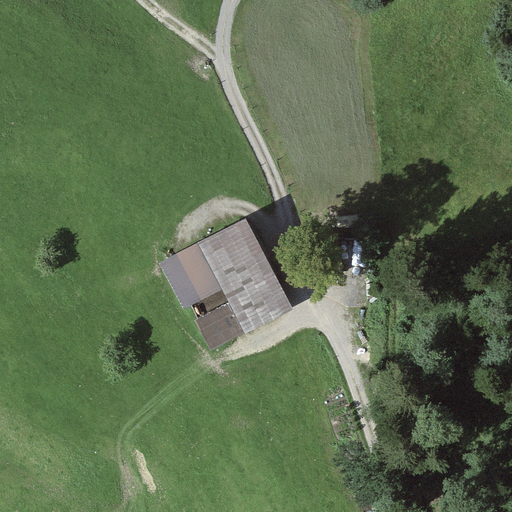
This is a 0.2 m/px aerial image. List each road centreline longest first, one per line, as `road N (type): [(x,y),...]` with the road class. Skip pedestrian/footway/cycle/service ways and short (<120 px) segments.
road 1 (track): [(233,0),(222,35),(227,73),(328,311)]
road 2 (track): [(400,511),(328,311)]
